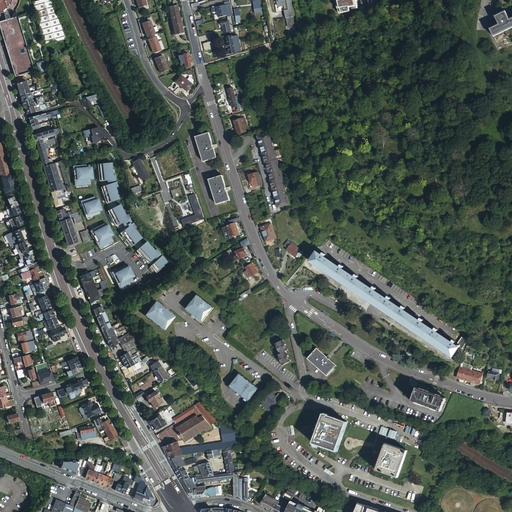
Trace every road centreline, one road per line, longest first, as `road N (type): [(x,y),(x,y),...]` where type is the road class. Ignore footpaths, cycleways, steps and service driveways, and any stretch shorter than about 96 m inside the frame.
road 1 (secondary): [(190,504),(91,335),(18,118)]
road 2 (residential): [(291,299),(301,389),(319,404),(289,411),(275,437),(342,491),(400,511)]
road 3 (secondary): [(7,115),(54,279),(94,371)]
road 4 (residential): [(511,400),(396,365),(291,299)]
road 5 (residential): [(291,299),(251,231),(204,83)]
road 6 (residential): [(188,109),(162,144),(129,156),(74,104),(18,118)]
road 7 (tertiary): [(150,511),(0,452)]
road 8 (secondary): [(94,371),(172,511)]
road 9 (track): [(511,158),(492,135),(474,35),(482,9)]
